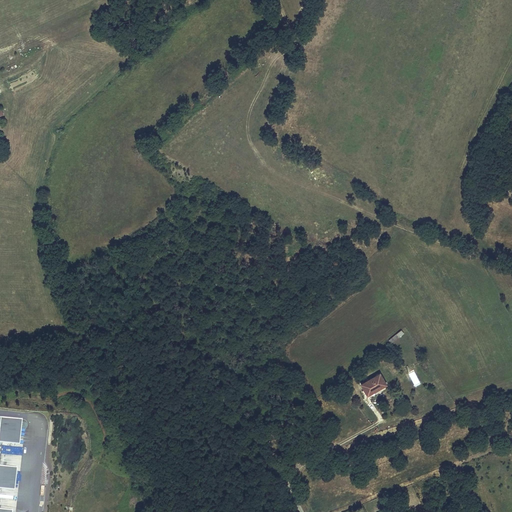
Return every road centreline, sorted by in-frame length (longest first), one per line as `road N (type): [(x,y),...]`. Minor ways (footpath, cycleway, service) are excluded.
road 1 (track): [(511,267),(393,224),(283,168),(248,140),(253,95),(288,54),(278,0)]
road 2 (track): [(289,484),(276,458),(193,365)]
road 3 (track): [(292,491),(299,465),(376,423),(376,399)]
